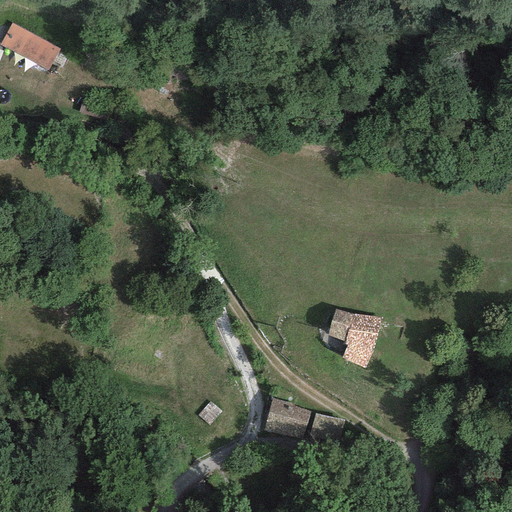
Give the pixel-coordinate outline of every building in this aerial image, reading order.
[(58,50),(11,23),(0,43),(0,45),(46,71),(58,50)] [(119,111),(83,100),(79,114),(114,125),(119,111)] [(381,324),(335,311),(327,341),(346,346),(343,357),(370,364),(381,324)] [(293,404),(271,399),(263,430),(302,440),(310,411),(292,406),(293,404)] [(343,422),(315,415),(310,435),(338,442),(343,422)]
